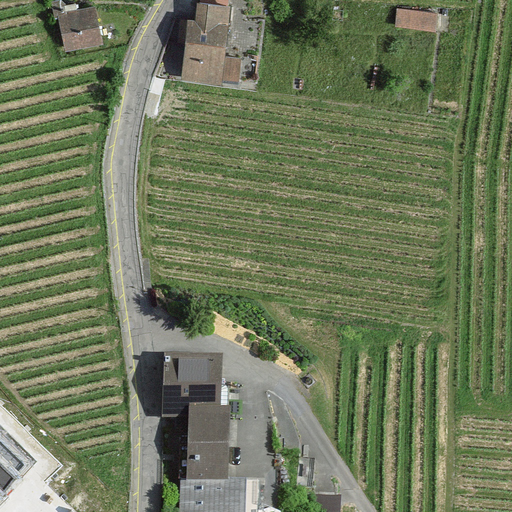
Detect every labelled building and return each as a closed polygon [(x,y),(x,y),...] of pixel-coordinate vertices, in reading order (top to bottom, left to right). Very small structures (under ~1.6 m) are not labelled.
[(232,3),(196,2),(195,21),(187,21),(186,29),(185,77),(243,78),(244,49),(231,49),(232,3)] [(103,43),(92,7),(61,16),(71,52),(103,43)] [(440,34),(441,9),(397,8),(396,33),(440,34)] [(229,479),(229,410),(227,357),(162,357),(163,423),(179,423),(187,423),(188,484),(178,486),(178,511),(281,511),(262,511),(262,479),(229,479)] [(0,503),(39,461),(0,426),(0,503)] [(340,511),(340,496),(313,497),(313,511),(340,511)]
